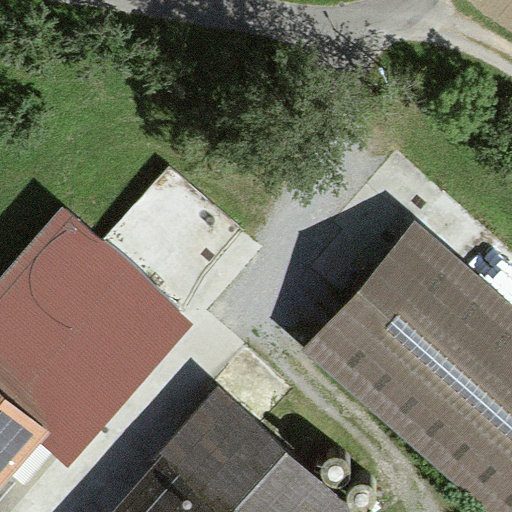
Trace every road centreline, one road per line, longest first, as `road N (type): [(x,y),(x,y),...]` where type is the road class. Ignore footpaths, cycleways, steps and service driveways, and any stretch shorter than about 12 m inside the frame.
road 1 (track): [(60,511),(391,94),(375,21)]
road 2 (track): [(409,511),(239,287)]
road 3 (track): [(166,0),(309,21),(375,21)]
road 4 (track): [(375,21),(453,22),(511,65)]
